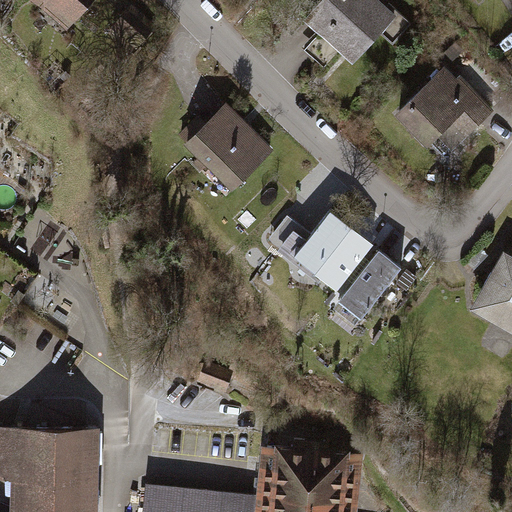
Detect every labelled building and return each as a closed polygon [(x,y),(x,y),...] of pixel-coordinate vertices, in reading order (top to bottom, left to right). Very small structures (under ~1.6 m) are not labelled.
[(30,0),(64,29),(89,0),(30,0)] [(378,0),(312,0),(297,15),(315,32),(346,62),(393,14),(378,0)] [(108,31),(136,54),(155,31),(128,8),(108,31)] [(445,61),(391,112),(421,144),(448,119),(464,136),(483,119),(492,110),(445,61)] [(225,189),(266,150),(219,100),(204,114),(177,139),(225,189)] [(326,295),(369,243),(328,209),(285,261),(326,295)] [(381,255),(372,247),(321,307),(348,330),(399,270),(381,255)] [(511,257),(497,250),(465,307),(511,333),(511,257)] [(95,511),(96,430),(0,427),(0,472),(22,473),(21,510),(26,511),(95,511)] [(354,511),(360,450),(255,441),(250,491),(248,511),(354,511)] [(248,511),(250,491),(138,482),(136,511),(248,511)]
